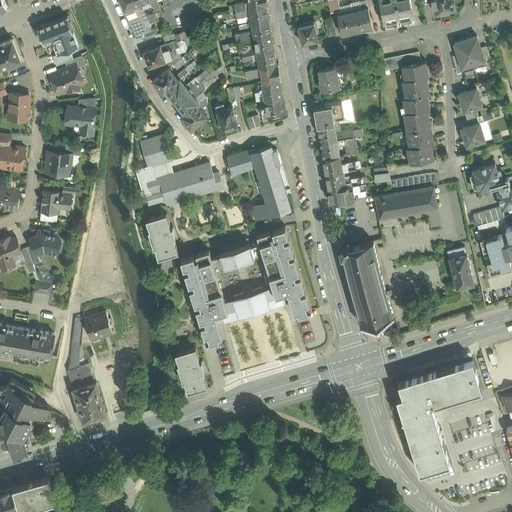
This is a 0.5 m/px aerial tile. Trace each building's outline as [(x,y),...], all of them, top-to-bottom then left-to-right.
[(121,0),(125,9),(130,21),(142,17),(137,5),(143,2),(141,0),(121,0)] [(141,0),(143,2),(151,22),(158,19),(155,11),(161,9),(157,0),(141,0)] [(248,0),(234,3),(236,10),(267,3),(267,4),(269,3),(268,0),(248,0)] [(338,0),(328,0),(331,12),(338,10),(336,3),(339,2),(338,0)] [(366,0),(360,0),(361,0),(363,10),(354,12),(354,9),(353,10),(357,31),(373,27),(366,0)] [(410,0),(379,0),(384,23),(414,17),(410,0)] [(431,0),(429,0),(430,4),(434,4),(435,12),(456,7),(454,0),(431,0)] [(267,3),(236,10),(237,17),(250,14),(251,20),(249,20),(249,23),(269,18),(267,4),(267,3)] [(352,12),(339,15),(338,13),(342,34),(343,34),(357,31),(353,10),(352,10),(352,12)] [(67,16),(38,27),(44,43),(56,38),(62,53),(79,46),(73,31),(74,31),(67,16)] [(253,29),(240,32),(241,40),(254,37),(272,33),(269,18),(249,23),(249,25),(252,24),(253,29)] [(310,21),(304,23),(304,25),(299,26),(303,43),(318,39),(316,30),(318,29),(317,22),(315,23),(314,22),(311,23),(310,21)] [(332,24),(326,25),(329,35),(335,34),(332,24)] [(154,29),(142,33),(144,39),(156,34),(154,29)] [(174,32),(164,36),(166,42),(177,38),(176,38),(175,34),(174,32)] [(253,45),(242,48),(243,54),(274,48),(272,33),(254,37),(256,49),(254,50),(253,45)] [(455,42),(463,71),(486,64),(477,35),(455,42)] [(161,44),(144,50),(149,66),(166,60),(166,59),(174,56),(178,53),(175,47),(179,45),(177,38),(166,42),(161,44)] [(13,39),(0,43),(0,67),(21,59),(13,39)] [(274,48),(243,54),(244,61),(256,59),(255,54),(257,54),(259,64),(256,61),(251,62),(252,67),(252,68),(277,63),(277,62),(274,48)] [(419,51),(400,54),(402,65),(421,61),(419,51)] [(174,56),(166,59),(166,60),(168,65),(175,62),(180,59),(178,53),(174,56)] [(400,54),(394,55),(397,67),(403,66),(402,65),(400,54)] [(82,55),(65,62),(67,67),(76,64),(78,67),(86,63),(82,55)] [(389,57),(383,58),(385,69),(391,68),(389,57)] [(421,61),(402,65),(403,66),(405,79),(403,79),(406,97),(404,97),(406,112),(404,112),(407,130),(431,126),(431,125),(428,109),(431,108),(430,107),(430,108),(427,94),(430,93),(426,76),(429,76),(429,75),(426,61),(427,61),(426,60),(421,61)] [(277,63),(252,68),(252,67),(247,69),(248,75),(259,73),(259,71),(261,71),(263,81),(281,77),(279,62),(277,62),(277,63)] [(342,63),(335,64),(335,66),(336,66),(337,75),(344,74),(342,63)] [(67,67),(50,74),(58,93),(67,89),(68,91),(81,86),(76,73),(79,71),(78,67),(76,64),(67,67)] [(169,66),(163,70),(158,74),(153,78),(163,92),(166,89),(180,78),(189,71),(186,66),(175,75),(169,66)] [(335,66),(319,69),(321,79),(320,79),(322,90),(340,87),(337,75),(336,66),(335,66)] [(207,69),(197,76),(201,81),(210,74),(207,69)] [(210,74),(201,81),(205,86),(214,79),(210,74)] [(180,78),(166,89),(175,100),(201,81),(197,76),(185,84),(180,78)] [(263,81),(258,82),(260,91),(264,90),(265,99),(284,95),(281,77),(263,81)] [(201,81),(175,100),(184,112),(199,101),(195,97),(206,88),(205,86),(201,81)] [(232,86),(227,88),(230,99),(235,97),(232,86)] [(239,86),(233,87),(235,97),(242,95),(239,86)] [(477,87),(459,93),(465,110),(476,106),(482,105),(477,87)] [(29,94),(10,92),(9,117),(28,119),(28,118),(29,118),(31,116),(31,113),(30,111),(28,111),(29,94)] [(199,101),(184,112),(181,114),(191,127),(197,123),(197,124),(202,120),(202,119),(207,115),(201,107),(208,101),(206,95),(199,101)] [(284,95),(265,99),(267,111),(268,115),(287,111),(284,95)] [(97,97),(79,98),(78,105),(96,106),(97,97)] [(342,100),(325,103),(326,105),(314,107),(318,126),(335,123),(334,117),(344,115),(342,100)] [(225,108),(224,102),(216,105),(223,128),(238,124),(233,106),(225,108)] [(78,105),(76,105),(76,106),(68,106),(67,111),(65,111),(64,118),(67,118),(66,122),(82,124),(81,132),(93,134),(96,106),(78,105)] [(476,106),(465,110),(467,119),(479,115),(476,106)] [(246,116),(249,127),(261,124),(258,113),(246,116)] [(467,119),(466,119),(467,125),(479,121),(484,120),(483,114),(479,115),(467,119)] [(467,125),(462,127),(467,144),(485,139),(479,121),(467,125)] [(335,123),(318,126),(321,142),(354,136),(353,130),(336,133),(335,123)] [(407,130),(410,146),(431,142),(434,142),(431,126),(407,130)] [(11,133),(0,132),(0,143),(10,145),(11,133)] [(210,162),(165,175),(161,161),(173,158),(165,133),(141,140),(149,165),(152,164),(156,175),(147,178),(152,193),(147,194),(149,204),(167,199),(168,203),(224,186),(219,171),(213,172),(210,162)] [(354,136),(321,142),(324,158),(340,155),(339,146),(346,144),(348,154),(357,152),(355,136),(354,136)] [(410,146),(407,147),(410,162),(432,158),(432,159),(434,158),(434,157),(431,143),(431,142),(410,146)] [(10,145),(0,143),(0,160),(2,161),(1,166),(3,166),(4,168),(9,169),(10,167),(22,168),(22,167),(21,167),(22,152),(24,153),(25,147),(10,145)] [(81,146),(66,144),(65,152),(72,152),(72,153),(80,154),(81,146)] [(272,146),(256,151),(255,148),(228,156),(232,172),(256,165),(267,201),(257,204),(261,217),(291,208),(277,164),(281,163),(279,153),(275,155),(272,146)] [(60,152),(48,151),(46,169),(53,170),(53,173),(67,174),(69,161),(71,161),(72,153),(72,152),(65,152),(60,151),(60,152)] [(340,155),(324,158),(326,173),(344,170),(357,168),(356,160),(342,163),(341,157),(344,157),(343,155),(340,155)] [(495,161),(485,164),(482,165),(472,168),(479,191),(499,185),(500,188),(510,185),(509,182),(511,181),(511,174),(500,178),(495,161)] [(344,170),(326,173),(329,188),(364,182),(363,175),(350,177),(351,181),(346,182),(344,170)] [(329,188),(329,189),(331,203),(355,199),(354,192),(367,189),(366,182),(364,182),(329,188)] [(500,188),(496,189),(499,197),(500,200),(500,201),(501,205),(502,208),(509,206),(508,205),(511,203),(511,184),(510,185),(500,188)] [(396,191),(376,195),(380,218),(438,208),(434,185),(396,191)] [(60,191),(44,189),(43,196),(42,196),(42,202),(41,211),(58,213),(58,207),(71,208),(72,194),(60,193),(60,191)] [(7,191),(0,190),(0,206),(2,207),(7,208),(7,207),(15,208),(16,202),(17,202),(18,193),(7,191)] [(257,204),(253,206),(256,218),(261,217),(257,204)] [(501,205),(473,214),(476,225),(505,217),(502,208),(501,205)] [(161,257),(180,251),(167,213),(149,219),(161,257)] [(511,224),(506,227),(510,238),(506,240),(503,232),(481,239),(491,272),(511,265),(509,257),(511,255),(511,224)] [(286,227),(257,236),(260,243),(264,257),(272,286),(281,284),(287,302),(292,319),(312,313),(286,227)] [(51,231),(44,230),(43,231),(39,231),(38,234),(37,234),(36,236),(37,238),(32,240),(33,244),(37,253),(44,250),(46,250),(47,252),(51,253),(53,252),(55,253),(56,254),(57,252),(58,252),(61,251),(63,243),(61,240),(59,240),(59,239),(55,234),(51,233),(51,231)] [(10,236),(0,239),(0,262),(3,269),(16,264),(12,255),(22,252),(22,251),(21,249),(16,236),(10,238),(10,236)] [(373,241),(348,247),(348,246),(340,248),(342,256),(346,269),(349,284),(355,302),(362,325),(394,315),(387,292),(383,279),(379,266),(376,253),(373,241)] [(33,244),(27,246),(33,263),(40,261),(37,253),(33,244)] [(253,245),(220,255),(224,268),(257,259),(253,245)] [(464,245),(448,250),(449,256),(452,270),(451,270),(454,279),(455,279),(457,287),(474,283),(467,252),(466,252),(464,245)] [(27,246),(21,249),(22,251),(22,252),(29,271),(36,269),(33,263),(27,246)] [(213,257),(210,249),(182,258),(209,343),(224,338),(219,322),(224,321),(219,303),(226,300),(217,271),(213,257)] [(287,302),(281,284),(272,286),(226,300),(219,303),(224,321),(256,311),(287,302)] [(106,310),(98,312),(99,315),(87,319),(86,316),(85,317),(85,320),(91,338),(92,338),(113,331),(106,310)] [(84,317),(76,316),(73,358),(69,369),(78,366),(79,365),(81,344),(83,320),(84,317)] [(91,338),(85,320),(83,320),(81,344),(92,340),(92,338),(91,338)] [(35,329),(7,324),(6,324),(6,325),(2,324),(2,323),(1,323),(0,323),(0,348),(6,349),(6,347),(9,348),(11,350),(23,352),(25,351),(27,351),(27,353),(40,355),(40,353),(43,354),(44,356),(51,357),(55,333),(41,330),(40,330),(35,329)] [(196,346),(175,352),(177,358),(179,357),(180,362),(177,363),(180,370),(181,370),(183,376),(182,376),(183,380),(182,380),(183,381),(186,380),(188,385),(186,386),(188,391),(208,385),(205,376),(202,377),(200,371),(205,370),(202,360),(197,361),(195,355),(199,354),(196,346)] [(493,351),(489,353),(492,365),(497,363),(493,351)] [(426,470),(450,462),(433,404),(482,389),(473,359),(399,381),(403,394),(397,396),(420,472),(426,470)] [(78,366),(69,369),(74,387),(83,384),(80,375),(92,372),(90,362),(79,365),(78,366)] [(92,372),(80,375),(83,384),(74,387),(84,420),(107,413),(97,380),(95,381),(92,372)] [(36,391),(11,378),(7,386),(0,387),(0,396),(2,404),(5,403),(6,405),(0,416),(0,441),(11,438),(15,451),(29,447),(25,434),(26,434),(30,426),(34,424),(31,415),(30,415),(32,412),(44,418),(50,407),(32,398),(36,391)] [(511,392),(503,395),(508,409),(511,407),(511,392)] [(49,475),(13,486),(20,507),(20,508),(31,505),(31,504),(37,502),(37,503),(48,500),(48,499),(55,497),(55,498),(56,497),(49,475)] [(13,486),(0,489),(0,507),(1,511),(8,511),(8,510),(20,507),(13,486)]
